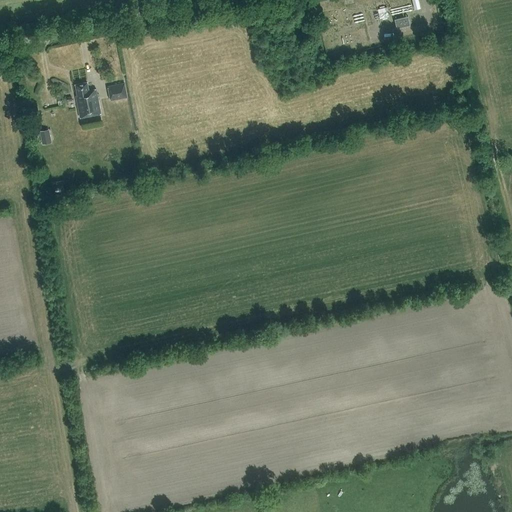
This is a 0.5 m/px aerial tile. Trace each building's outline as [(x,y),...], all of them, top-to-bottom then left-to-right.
[(380,8),(381,17),(389,17),(389,7),(380,8)] [(409,15),(395,19),(397,28),(411,24),(409,15)] [(87,82),(80,83),(75,84),(77,95),(75,96),(79,117),(100,113),(95,89),(88,90),(87,82)] [(107,86),(110,100),(127,97),(124,83),(107,86)] [(40,137),(42,144),(51,142),(50,135),(40,137)]
